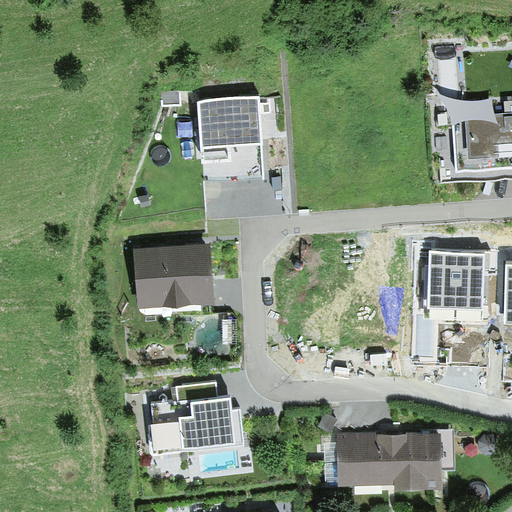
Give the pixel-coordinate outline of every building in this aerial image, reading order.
[(253,96),(195,99),(199,178),(257,175),(253,96)] [(511,118),(455,122),(457,169),(511,165),(511,118)] [(203,246),(138,250),(141,298),(206,293),(203,246)] [(511,246),(449,255),(457,301),(490,295),(511,315),(511,246)] [(192,408),(177,409),(180,444),(235,438),(231,391),(191,395),(192,408)] [(438,432),(343,433),(344,478),(439,477),(438,432)]
